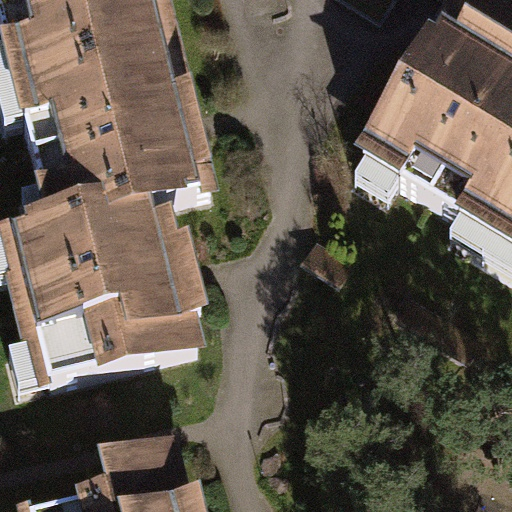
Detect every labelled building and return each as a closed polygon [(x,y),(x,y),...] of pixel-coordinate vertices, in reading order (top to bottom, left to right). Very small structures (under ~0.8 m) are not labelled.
[(0,0),(0,48),(12,98),(162,61),(151,17),(168,12),(165,0),(0,0)] [(444,44),(359,189),(492,267),(498,257),(511,233),(511,61),(467,35),(458,52),(444,44)] [(12,98),(45,232),(110,216),(115,239),(155,229),(191,220),(189,213),(199,210),(195,197),(214,192),(193,108),(174,112),(162,61),(12,98)] [(45,232),(0,243),(0,250),(39,411),(208,370),(201,344),(211,342),(191,263),(179,266),(172,236),(157,240),(155,229),(115,239),(110,216),(45,232)] [(511,233),(498,257),(511,265),(511,233)] [(197,511),(187,472),(28,511),(197,511)]
